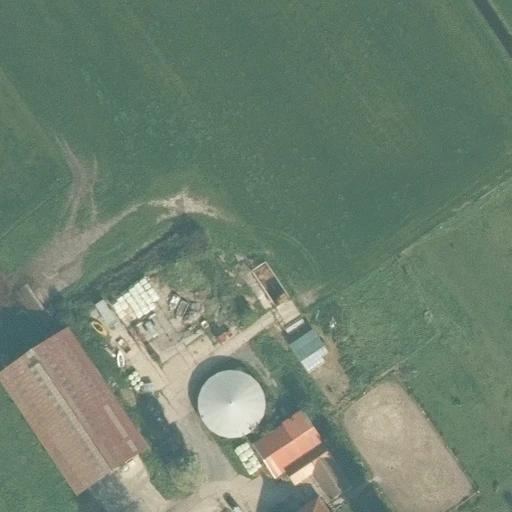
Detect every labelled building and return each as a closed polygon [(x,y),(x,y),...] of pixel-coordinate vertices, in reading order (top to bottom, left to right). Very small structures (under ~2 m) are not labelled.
[(251,247),(262,238),(242,212),(231,221),(251,247)] [(201,268),(141,298),(147,309),(150,307),(172,349),(178,346),(182,354),(204,343),(192,319),(220,305),(201,268)] [(0,375),(0,384),(76,498),(148,450),(68,330),(0,375)] [(291,350),(308,375),(325,363),(322,359),(329,354),(315,334),(291,350)] [(265,409),(264,403),(263,396),(260,390),(256,385),(252,380),(246,377),(240,374),(233,373),(227,374),(220,375),(214,378),(209,382),(204,386),(201,392),(198,398),(197,405),(198,411),(199,418),(202,424),(206,429),(210,434),(216,437),(222,440),(229,441),(235,441),(242,439),(248,436),(253,432),(258,428),(261,422),(264,416),(265,409)] [(334,461),(335,461),(304,414),(253,448),(275,481),(286,474),(295,487),(313,475),(331,503),(352,489),(334,461)] [(327,511),(319,500),(300,511),(327,511)]
